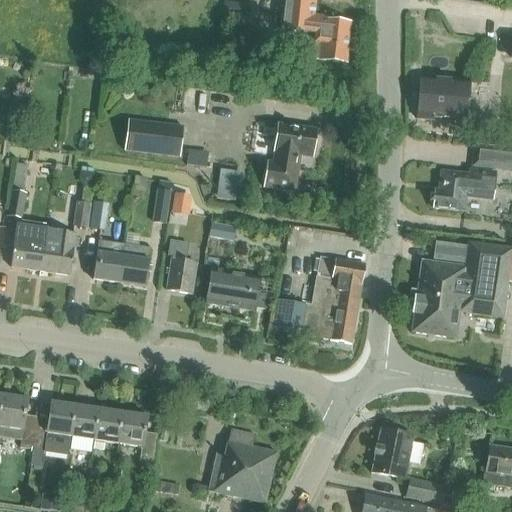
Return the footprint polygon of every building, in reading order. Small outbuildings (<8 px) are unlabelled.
[(315,57),(348,61),(353,21),(314,17),(315,0),(285,0),(282,28),(318,32),(315,57)] [(473,25),(472,35),(497,37),(499,9),(476,8),(475,25),(473,25)] [(419,79),(417,119),(467,122),(468,99),(469,82),(461,81),(419,79)] [(129,121),(125,153),(179,159),(183,127),(129,121)] [(262,188),(294,193),(300,157),(313,159),(317,131),(277,125),(273,153),(274,153),(273,164),(267,163),(262,188)] [(186,166),(206,168),(208,150),(188,147),(186,166)] [(511,149),(505,149),(503,171),(511,172),(511,149)] [(234,190),(234,169),(216,168),(216,190),(234,190)] [(430,196),(429,203),(433,206),(433,209),(464,212),(466,198),(492,201),(495,173),(469,171),(468,175),(440,172),(438,191),(435,191),(434,194),(430,196)] [(158,190),(153,223),(164,224),(169,193),(171,194),(173,184),(159,182),(158,190)] [(21,218),(25,195),(12,193),(8,216),(21,218)] [(187,215),(189,198),(176,196),(173,213),(187,215)] [(88,228),(91,204),(79,203),(76,226),(88,228)] [(92,217),(90,228),(105,230),(106,219),(92,217)] [(211,225),(209,238),(233,242),(235,229),(211,225)] [(17,226),(11,268),(40,272),(46,230),(17,226)] [(46,230),(40,272),(70,277),(76,234),(46,230)] [(320,253),(347,255),(348,234),(321,232),(320,253)] [(98,242),(93,281),(119,284),(125,246),(98,242)] [(173,256),(168,291),(193,295),(197,265),(186,263),(189,245),(172,243),(170,256),(173,256)] [(416,315),(414,331),(457,337),(461,312),(503,318),(508,284),(509,282),(511,259),(511,249),(470,243),(466,266),(424,261),(419,297),(416,298),(414,314),(416,315)] [(125,246),(119,284),(145,288),(151,249),(125,246)] [(272,329),(352,343),(366,264),(321,256),(312,310),(308,309),(309,305),(277,299),(272,329)] [(260,278),(211,270),(206,304),(254,312),(255,308),(268,310),(271,296),(257,294),(260,278)] [(163,404),(186,407),(186,409),(205,411),(207,395),(164,390),(163,404)] [(0,418),(0,438),(21,441),(20,449),(32,451),(33,451),(37,418),(25,416),(27,400),(3,397),(0,418)] [(37,418),(33,451),(67,456),(70,438),(71,438),(75,407),(51,404),(49,420),(37,418)] [(75,407),(71,438),(95,442),(99,411),(75,407)] [(95,442),(94,451),(103,452),(105,443),(118,445),(123,414),(99,411),(95,442)] [(123,414),(118,445),(142,449),(139,466),(152,467),(156,435),(145,434),(147,418),(123,414)] [(276,453),(252,448),(255,436),(230,430),(227,443),(226,443),(223,456),(217,454),(208,492),(265,505),(276,453)] [(380,431),(371,474),(404,481),(408,463),(420,466),(424,447),(412,444),(413,438),(380,431)] [(484,485),(483,490),(493,491),(494,486),(511,488),(511,450),(489,447),(484,485)] [(409,480),(406,498),(440,505),(440,507),(457,510),(461,491),(409,480)] [(156,491),(179,494),(180,484),(158,481),(156,491)] [(424,511),(425,508),(365,496),(361,511),(424,511)] [(71,511),(85,511),(87,505),(72,503),(71,511)]
